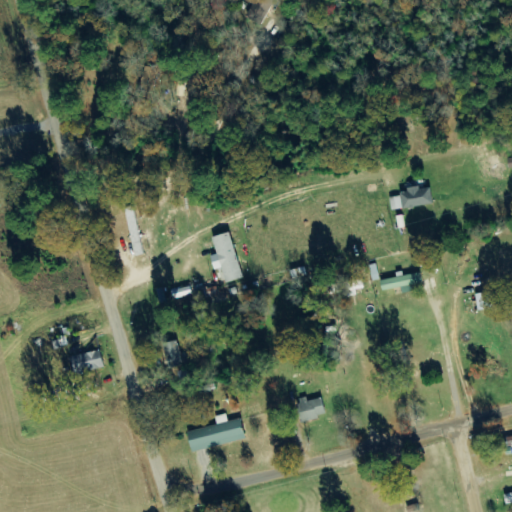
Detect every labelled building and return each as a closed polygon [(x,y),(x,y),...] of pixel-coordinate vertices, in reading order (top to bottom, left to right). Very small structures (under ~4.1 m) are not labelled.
[(432,186),(403,192),(406,209),(436,203),(432,186)] [(214,238),(219,255),(213,256),(217,270),(224,268),(227,283),(245,279),(237,244),(241,243),(238,232),(214,238)] [(370,266),(374,281),(382,279),(378,264),(370,266)] [(385,290),(404,288),(405,292),(423,290),(422,275),(384,279),(385,290)] [(479,294),(481,311),(494,309),(492,293),(479,294)] [(71,359),(76,376),(108,367),(103,350),(71,359)] [(330,415),(324,396),(301,402),(306,422),(330,415)] [(190,432),(195,452),(249,439),(245,419),(230,422),(229,414),(218,417),(220,425),(190,432)]
